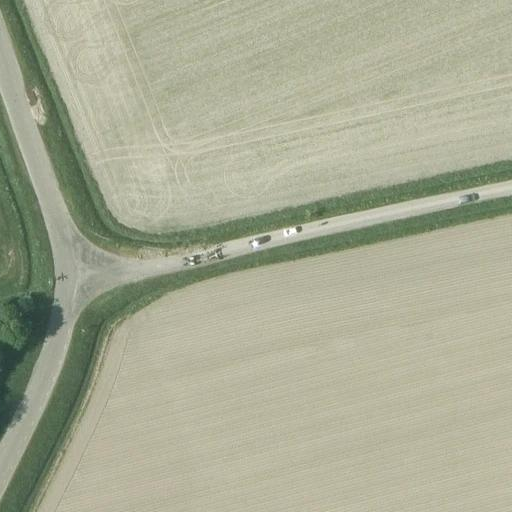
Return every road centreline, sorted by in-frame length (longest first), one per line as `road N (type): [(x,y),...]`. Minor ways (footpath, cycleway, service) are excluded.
road 1 (unclassified): [(74,286),(511,195)]
road 2 (tertiary): [(74,286),(0,65)]
road 3 (tertiary): [(0,473),(51,364),(74,286)]
